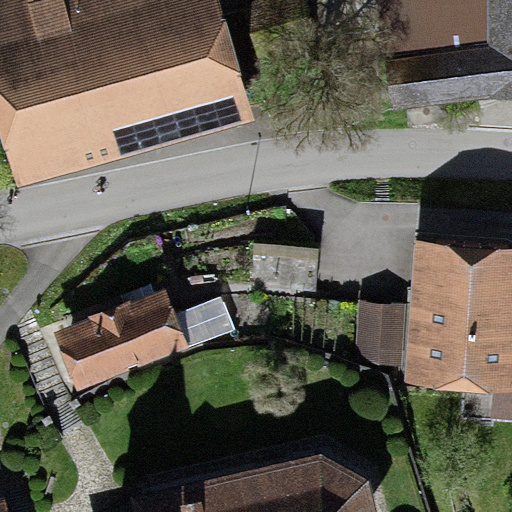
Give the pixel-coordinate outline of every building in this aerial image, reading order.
[(77,0),(0,0),(0,48),(28,149),(234,91),(208,0),(117,0),(121,11),(84,22),(77,0)] [(302,0),(273,0),(250,6),(259,47),(311,34),(302,0)] [(380,0),(389,55),(495,42),(495,0),(380,0)] [(511,0),(495,0),(495,42),(389,55),(394,101),(478,91),(477,81),(494,80),(495,91),(511,90),(511,0)] [(320,242),(253,238),(251,286),(317,290),(320,242)] [(499,365),(508,243),(437,238),(428,360),(499,365)] [(159,299),(70,333),(85,372),(175,339),(159,299)] [(404,303),(362,300),(359,359),(401,362),(404,303)] [(366,511),(359,477),(321,454),(145,496),(147,511),(366,511)]
